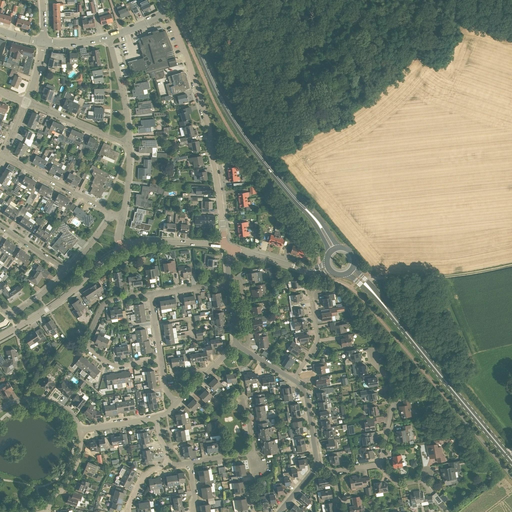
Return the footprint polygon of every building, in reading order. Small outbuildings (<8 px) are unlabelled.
[(132,9),(132,10),(134,14),(139,12),(137,7),(140,5),(142,9),(150,6),(147,0),(144,0),(143,1),(143,0),(136,0),(129,3),(132,9)] [(129,3),(125,5),(127,8),(123,10),(121,6),(117,7),(118,11),(121,18),(130,15),(128,10),(132,9),(129,3)] [(105,16),(107,23),(113,22),(110,10),(104,12),(105,16)] [(6,15),(3,23),(10,24),(13,13),(10,12),(9,16),(6,15)] [(105,16),(104,12),(100,13),(98,14),(102,25),(107,23),(105,16)] [(16,26),(22,28),(24,20),(25,16),(21,15),(19,14),(16,26)] [(88,20),(89,27),(95,27),(93,15),(87,16),(88,20)] [(24,20),(22,28),(28,30),(31,18),(29,17),(28,21),(24,20)] [(153,35),(141,38),(141,40),(138,41),(141,50),(142,50),(145,59),(146,61),(144,62),(145,64),(147,63),(147,66),(148,69),(149,73),(150,73),(153,72),(163,69),(177,65),(171,45),(166,31),(165,31),(163,31),(163,29),(152,32),(153,35)] [(7,42),(0,39),(0,64),(1,64),(13,70),(14,64),(7,63),(4,62),(6,56),(2,55),(7,42)] [(18,65),(20,58),(23,46),(12,43),(10,51),(11,52),(9,59),(8,58),(7,63),(14,64),(18,65)] [(26,59),(24,67),(30,69),(33,59),(32,59),(34,49),(23,46),(20,58),(23,59),(26,59)] [(92,56),(93,62),(91,62),(92,66),(101,65),(99,50),(95,51),(86,53),(80,54),(81,60),(84,60),(84,57),(92,56)] [(65,54),(52,53),(51,57),(51,59),(55,60),(58,60),(62,60),(62,64),(66,64),(65,54)] [(77,53),(70,54),(70,62),(67,62),(68,70),(73,70),(72,63),(78,62),(77,53)] [(62,60),(58,60),(55,60),(51,59),(50,59),(50,62),(49,66),(56,68),(57,65),(62,66),(62,65),(62,64),(62,60)] [(146,61),(145,59),(130,63),(132,74),(145,70),(146,74),(149,73),(148,69),(147,66),(147,63),(145,64),(144,62),(146,61)] [(153,72),(154,74),(155,79),(156,80),(163,78),(165,75),(164,71),(163,69),(153,72)] [(16,76),(17,72),(12,70),(10,76),(15,78),(11,86),(17,88),(21,78),(16,76)] [(102,70),(93,71),(93,76),(94,76),(95,84),(104,83),(103,74),(102,70)] [(165,84),(169,96),(170,95),(173,95),(180,93),(185,91),(185,90),(186,90),(186,89),(190,88),(190,89),(186,74),(185,74),(186,75),(181,77),(181,76),(180,73),(172,76),(168,77),(169,83),(165,84)] [(148,81),(135,85),(136,92),(133,93),(134,97),(144,95),(145,99),(149,98),(148,94),(144,95),(143,90),(150,88),(148,81)] [(54,87),(47,84),(45,88),(43,92),(45,93),(42,99),(51,102),(53,97),(51,96),(53,91),(54,87)] [(104,89),(94,89),(94,93),(95,93),(95,98),(92,98),(92,102),(95,102),(104,102),(104,94),(104,89)] [(66,100),(63,108),(69,111),(74,100),(75,97),(71,95),(71,94),(66,92),(64,99),(66,100)] [(186,94),(175,97),(177,105),(188,102),(186,94)] [(69,111),(76,114),(79,106),(82,107),(85,100),(81,98),(79,102),(74,100),(69,111)] [(152,101),(138,103),(139,110),(136,110),(137,115),(152,113),(151,108),(153,108),(152,101)] [(8,106),(4,104),(1,103),(0,105),(0,113),(1,114),(2,112),(6,113),(6,111),(7,112),(9,108),(8,108),(8,106)] [(188,111),(191,111),(190,107),(180,110),(181,113),(183,121),(179,122),(180,127),(190,124),(189,120),(190,119),(188,111)] [(104,113),(104,108),(95,108),(94,112),(95,112),(94,116),(88,115),(88,119),(94,119),(94,121),(103,122),(104,113)] [(30,119),(38,122),(40,116),(34,113),(33,116),(32,115),(30,119)] [(38,122),(30,119),(28,123),(29,124),(28,126),(35,129),(38,122)] [(151,127),(155,126),(155,119),(141,121),(142,128),(138,128),(138,133),(151,132),(151,127)] [(53,121),(52,125),(49,130),(46,129),(43,134),(46,136),(47,133),(51,134),(53,130),(56,132),(59,124),(53,121)] [(61,135),(65,127),(65,126),(59,124),(56,132),(54,135),(58,137),(58,138),(60,139),(59,141),(62,142),(65,137),(61,135)] [(183,127),(185,136),(189,135),(189,137),(197,135),(196,130),(193,130),(192,125),(183,127)] [(72,129),(69,137),(75,140),(78,132),(72,129)] [(32,133),(25,130),(23,136),(29,139),(32,133)] [(78,132),(75,140),(81,142),(84,134),(78,132)] [(95,152),(99,144),(95,142),(96,140),(90,137),(86,146),(84,145),(81,150),(79,155),(82,156),(85,148),(95,152)] [(139,153),(152,152),(152,147),(156,147),(156,140),(142,141),(143,148),(139,148),(139,153)] [(198,141),(189,143),(189,147),(192,147),(193,152),(200,151),(198,141)] [(20,142),(17,147),(25,151),(28,145),(20,142)] [(119,153),(110,149),(111,146),(104,143),(99,154),(103,155),(114,160),(115,161),(119,153)] [(15,153),(22,157),(25,151),(17,147),(15,153)] [(42,158),(36,155),(32,162),(38,166),(42,158)] [(49,159),(43,155),(42,158),(38,166),(43,168),(45,166),(47,167),(50,163),(53,157),(51,155),(49,159)] [(187,156),(180,157),(174,158),(171,168),(174,169),(176,161),(188,159),(187,156)] [(201,156),(189,158),(189,162),(193,162),(194,167),(203,165),(201,156)] [(53,157),(50,163),(53,164),(49,171),(55,175),(60,164),(54,161),(56,158),(53,157)] [(151,157),(150,160),(144,160),(144,169),(139,168),(138,171),(139,171),(139,178),(144,179),(144,175),(150,176),(151,162),(157,162),(157,157),(152,157),(151,157)] [(73,160),(70,165),(67,171),(70,172),(73,167),(76,162),(73,160)] [(60,177),(64,170),(61,168),(63,164),(60,163),(60,164),(55,175),(60,177)] [(15,168),(9,165),(7,168),(8,169),(6,172),(5,172),(2,176),(9,180),(15,183),(17,185),(20,178),(18,177),(17,179),(11,176),(13,174),(12,173),(15,168),(15,167),(15,168)] [(108,178),(99,174),(101,170),(92,165),(91,168),(93,170),(93,171),(97,173),(94,178),(92,182),(95,183),(103,188),(108,178)] [(228,175),(238,174),(245,173),(244,167),(238,167),(227,168),(228,175)] [(206,171),(202,172),(201,169),(194,170),(195,176),(194,176),(195,182),(196,181),(199,180),(207,179),(206,171)] [(71,183),(75,176),(77,173),(74,172),(72,174),(69,173),(66,180),(71,183)] [(2,176),(0,179),(1,180),(0,181),(0,182),(6,186),(9,180),(2,176)] [(15,196),(22,184),(27,186),(27,187),(31,179),(25,176),(23,180),(20,178),(17,185),(14,191),(12,193),(12,194),(15,196)] [(81,179),(75,176),(71,183),(77,186),(81,179)] [(31,193),(28,197),(31,199),(34,194),(36,189),(34,187),(36,182),(31,179),(27,187),(27,186),(25,190),(24,191),(27,193),(28,191),(31,193)] [(90,193),(100,198),(105,189),(103,188),(95,183),(90,193)] [(165,185),(153,184),(152,188),(158,189),(157,193),(162,194),(165,185)] [(42,185),(39,190),(38,192),(43,195),(44,195),(48,188),(42,185)] [(149,187),(143,186),(142,195),(136,194),(136,197),(137,197),(136,204),(140,205),(140,206),(148,207),(149,203),(148,202),(148,200),(149,187)] [(42,198),(48,202),(48,201),(53,191),(48,188),(44,195),(43,195),(42,198)] [(31,199),(28,204),(31,205),(34,200),(37,195),(34,194),(31,199)] [(59,194),(53,203),(53,204),(59,207),(64,197),(59,194)] [(63,206),(66,207),(70,200),(64,197),(59,207),(58,208),(61,209),(63,206)] [(4,206),(7,208),(3,214),(8,217),(15,208),(9,204),(12,200),(10,198),(6,202),(6,203),(4,206)] [(89,215),(87,216),(84,214),(85,212),(77,206),(73,212),(76,214),(75,216),(80,220),(84,222),(83,223),(89,227),(95,219),(89,215)] [(23,207),(20,211),(15,208),(8,217),(14,221),(17,216),(19,218),(25,208),(23,207)] [(18,224),(24,228),(29,221),(28,221),(30,218),(25,214),(28,210),(25,208),(19,218),(22,219),(18,224)] [(136,212),(135,212),(133,221),(132,221),(130,227),(140,229),(146,231),(147,224),(142,223),(143,214),(145,214),(146,210),(137,209),(136,212)] [(175,224),(171,224),(172,217),(168,216),(168,224),(167,223),(167,227),(164,226),(163,231),(167,231),(175,232),(175,224)] [(214,224),(214,216),(195,216),(194,224),(200,224),(200,227),(212,227),(212,224),(214,224)] [(29,231),(34,224),(29,221),(24,228),(29,231)] [(60,247),(58,250),(64,255),(70,249),(69,248),(71,246),(72,247),(79,240),(68,231),(67,230),(70,227),(62,221),(60,225),(60,226),(58,229),(63,233),(64,234),(56,243),(60,247)] [(189,225),(188,225),(189,221),(186,221),(185,225),(181,225),(181,232),(188,233),(189,225)] [(57,229),(53,227),(50,231),(46,228),(44,231),(39,238),(45,242),(47,243),(47,244),(57,229)] [(280,228),(276,227),(275,230),(275,231),(275,234),(274,236),(271,235),(268,243),(275,245),(280,228)] [(44,231),(39,228),(34,235),(39,238),(44,231)] [(282,233),(282,232),(285,233),(286,229),(282,228),(282,229),(280,228),(275,245),(281,247),(284,239),(281,238),(281,236),(282,233)] [(1,247),(4,249),(2,252),(4,254),(11,243),(6,240),(1,247)] [(300,246),(301,243),(298,242),(297,245),(296,247),(293,246),(290,253),(297,256),(300,246)] [(4,254),(6,256),(9,252),(11,254),(16,247),(11,243),(4,254)] [(300,246),(297,256),(303,258),(305,250),(303,249),(303,247),(300,246)] [(12,257),(5,268),(8,269),(13,260),(18,264),(25,253),(20,249),(15,257),(16,257),(14,259),(12,257)] [(18,264),(21,265),(23,262),(25,263),(25,264),(30,256),(25,253),(18,264)] [(214,254),(206,254),(205,254),(205,263),(208,263),(208,266),(208,267),(209,268),(210,268),(210,269),(211,269),(212,269),(213,268),(214,267),(214,266),(216,267),(217,260),(214,259),(214,254)] [(12,257),(9,255),(8,257),(2,266),(5,268),(12,257)] [(176,272),(174,261),(168,262),(168,263),(163,264),(164,266),(161,266),(162,271),(164,271),(165,272),(171,271),(171,273),(176,272)] [(43,275),(46,277),(48,273),(38,266),(36,270),(32,276),(30,280),(37,285),(43,275)] [(158,266),(153,267),(153,269),(146,270),(147,275),(146,275),(146,280),(150,279),(150,283),(156,282),(155,278),(155,276),(159,275),(158,266)] [(190,267),(185,268),(185,266),(178,267),(179,274),(183,273),(184,278),(188,278),(187,276),(191,275),(190,267)] [(127,281),(121,282),(121,280),(122,280),(121,272),(114,273),(115,277),(115,281),(116,281),(117,286),(124,285),(124,290),(128,289),(127,281)] [(258,276),(256,276),(256,273),(247,274),(248,281),(251,280),(251,284),(259,282),(258,276)] [(142,280),(141,281),(140,278),(141,278),(141,277),(140,276),(140,275),(139,275),(138,275),(136,275),(136,276),(128,277),(129,284),(133,283),(133,286),(142,285),(142,280)] [(295,288),(300,287),(299,280),(292,281),(293,286),(289,287),(290,293),(296,292),(295,288)] [(99,282),(94,285),(100,295),(102,294),(100,292),(104,289),(99,282)] [(23,293),(18,286),(9,293),(6,288),(7,286),(3,283),(0,286),(0,293),(0,294),(3,291),(10,302),(23,293)] [(265,291),(264,284),(257,285),(258,289),(252,290),(252,294),(253,294),(253,297),(262,296),(261,291),(265,291)] [(100,295),(94,285),(83,293),(85,296),(82,298),(87,305),(91,302),(89,299),(97,294),(99,297),(100,295)] [(299,301),(302,301),(301,294),(292,295),(293,300),(290,300),(291,306),(300,305),(299,301)] [(336,305),(334,294),(326,295),(327,298),(322,299),(324,307),(336,305)] [(190,304),(189,297),(183,298),(185,305),(181,306),(183,314),(186,313),(185,310),(188,309),(187,305),(190,304)] [(79,311),(85,308),(79,300),(73,304),(76,309),(72,312),(77,318),(82,315),(79,311)] [(212,311),(220,309),(220,306),(222,306),(221,300),(213,301),(214,304),(211,305),(212,311)] [(143,304),(132,305),(131,303),(125,304),(126,309),(129,308),(130,309),(132,309),(133,312),(134,311),(144,310),(143,304)] [(261,309),(264,308),(263,303),(253,304),(254,307),(250,308),(250,311),(252,311),(253,314),(261,313),(261,309)] [(302,308),(301,309),(300,305),(291,306),(292,313),(295,312),(296,316),(304,315),(302,308)] [(337,315),(337,312),(344,311),(344,306),(342,307),(336,308),(329,309),(330,312),(321,314),(323,322),(332,320),(331,316),(337,315)] [(116,308),(113,308),(114,310),(110,311),(110,312),(106,313),(108,321),(112,321),(111,319),(117,318),(116,308)] [(125,311),(122,311),(122,309),(118,309),(118,308),(116,308),(117,318),(123,317),(123,319),(126,318),(125,311)] [(213,317),(216,316),(216,320),(224,319),(223,312),(221,312),(220,309),(212,311),(213,317)] [(134,311),(135,314),(130,315),(131,318),(145,316),(144,310),(134,311)] [(59,315),(66,325),(72,322),(70,320),(73,318),(68,312),(66,313),(64,311),(59,315)] [(268,315),(265,316),(261,316),(262,319),(261,319),(253,321),(254,329),(256,329),(256,330),(261,329),(261,325),(270,324),(268,315)] [(306,321),(302,321),(301,318),(293,320),(294,322),(293,323),(295,329),(299,329),(307,328),(306,321)] [(212,325),(214,325),(215,330),(217,330),(223,329),(223,325),(225,325),(224,319),(216,320),(211,321),(212,325)] [(51,320),(50,320),(48,321),(48,322),(45,324),(46,324),(43,326),(48,335),(51,333),(52,334),(56,332),(55,330),(57,329),(51,320)] [(346,328),(345,324),(339,325),(338,321),(330,323),(331,330),(335,330),(336,333),(346,332),(346,328)] [(43,333),(44,332),(42,329),(36,333),(35,331),(24,338),(30,347),(34,344),(39,341),(40,343),(46,339),(43,333)] [(145,329),(141,330),(136,330),(135,330),(136,334),(132,334),(131,334),(132,337),(146,335),(145,329)] [(104,337),(105,334),(100,331),(99,332),(96,331),(93,338),(96,340),(95,343),(98,344),(97,346),(100,347),(104,337)] [(308,334),(304,335),(304,332),(296,333),(297,339),(299,338),(300,342),(309,341),(308,334)] [(267,336),(263,337),(262,333),(255,334),(256,340),(258,339),(258,341),(259,341),(260,348),(268,347),(267,336)] [(352,334),(346,335),(343,335),(344,339),(341,339),(342,347),(345,346),(351,345),(351,341),(353,341),(352,334)] [(112,341),(104,337),(100,347),(102,348),(102,346),(106,348),(106,347),(109,348),(112,341)] [(149,340),(147,341),(139,342),(140,345),(135,346),(136,349),(150,347),(149,340)] [(298,345),(293,341),(289,346),(292,348),(290,351),(297,356),(301,351),(296,348),(298,345)] [(131,344),(127,345),(128,346),(122,347),(123,357),(126,357),(126,355),(129,355),(129,352),(132,352),(131,344)] [(122,347),(121,345),(119,345),(119,347),(116,348),(116,346),(112,347),(114,355),(117,354),(117,357),(121,356),(121,357),(123,357),(122,347)] [(1,355),(0,355),(0,365),(1,368),(2,367),(6,373),(18,365),(17,360),(19,360),(17,352),(15,353),(14,349),(7,351),(9,359),(6,359),(6,360),(6,361),(5,361),(1,355)] [(360,356),(361,355),(360,353),(356,353),(355,349),(346,351),(347,358),(347,359),(350,358),(351,362),(361,360),(360,356)] [(195,351),(189,352),(189,353),(186,353),(187,359),(190,358),(191,364),(194,364),(194,362),(196,362),(195,351)] [(293,356),(286,352),(282,357),(285,359),(281,366),(288,370),(292,364),(292,365),(295,361),(291,359),(293,356)] [(186,353),(180,354),(177,355),(177,358),(179,366),(185,365),(184,361),(187,361),(187,359),(186,353)] [(177,358),(174,358),(173,355),(167,356),(168,364),(172,363),(172,367),(179,366),(177,358)] [(86,360),(81,356),(72,368),(75,369),(77,366),(80,368),(86,360)] [(91,363),(86,360),(80,368),(82,370),(80,373),(81,374),(82,375),(91,363)] [(326,362),(313,364),(314,369),(316,368),(317,374),(325,373),(325,367),(327,367),(326,362)] [(91,363),(82,375),(84,377),(87,373),(89,375),(96,367),(91,363)] [(365,365),(359,366),(358,363),(352,364),(353,370),(357,369),(358,375),(363,374),(363,373),(367,373),(365,365)] [(96,367),(89,375),(92,377),(89,381),(91,382),(100,371),(96,367)] [(147,374),(142,375),(137,376),(138,378),(140,378),(143,378),(155,376),(154,370),(146,371),(147,374)] [(130,372),(124,372),(125,383),(129,382),(129,386),(132,386),(130,372)] [(259,379),(256,379),(255,373),(252,374),(252,372),(249,372),(251,384),(253,383),(257,383),(257,385),(260,384),(259,379)] [(112,374),(113,384),(117,384),(117,388),(120,388),(118,373),(112,374)] [(227,381),(223,382),(225,386),(228,386),(227,383),(232,383),(231,374),(226,375),(227,381)] [(329,375),(319,376),(320,379),(316,380),(317,387),(327,386),(326,382),(330,381),(329,375)] [(377,377),(370,378),(370,375),(362,377),(363,382),(367,381),(368,387),(378,385),(377,377)] [(267,385),(267,387),(269,387),(267,376),(265,376),(265,378),(259,379),(260,384),(260,385),(261,386),(267,385)] [(53,382),(47,377),(40,385),(46,390),(48,388),(51,390),(55,384),(53,382)] [(222,384),(221,383),(215,377),(212,381),(218,387),(221,384),(222,384)] [(212,381),(208,384),(215,391),(218,387),(212,381)] [(11,385),(8,382),(3,385),(4,387),(0,389),(0,392),(3,398),(11,394),(10,392),(14,390),(12,387),(11,385)] [(69,391),(70,389),(62,383),(58,389),(65,394),(64,395),(68,398),(72,393),(69,391)] [(328,393),(334,392),(333,387),(319,390),(319,393),(317,393),(318,400),(321,399),(326,398),(325,394),(328,394),(328,393)] [(212,395),(206,389),(203,393),(209,399),(212,395)] [(375,393),(373,393),(373,389),(360,391),(361,397),(365,397),(366,400),(369,400),(369,401),(377,400),(375,393)] [(209,399),(203,393),(199,396),(205,402),(209,399)] [(82,398),(80,396),(77,394),(73,400),(75,402),(74,404),(80,409),(83,405),(85,402),(86,401),(88,398),(84,395),(82,398)] [(261,403),(264,402),(265,402),(265,398),(264,397),(264,394),(260,394),(254,395),(254,399),(255,398),(255,399),(256,404),(261,403)] [(134,400),(131,401),(130,396),(127,397),(130,411),(136,410),(134,400)] [(122,402),(119,403),(118,398),(115,399),(118,413),(124,412),(122,402)] [(200,405),(194,398),(191,402),(197,408),(200,405)] [(327,404),(329,403),(329,398),(326,398),(321,399),(321,402),(318,403),(319,409),(322,409),(327,408),(327,404)] [(400,411),(401,411),(402,418),(411,416),(410,405),(411,405),(410,399),(403,400),(404,406),(399,407),(400,411)] [(110,405),(107,406),(106,402),(103,402),(106,417),(112,415),(110,405)] [(197,408),(191,402),(187,405),(193,412),(197,408)] [(290,402),(286,403),(287,405),(288,412),(291,411),(299,410),(298,403),(295,404),(294,402),(290,402)] [(255,404),(256,408),(256,412),(265,411),(265,407),(264,405),(261,406),(261,403),(256,404),(255,404)] [(376,406),(373,407),(372,404),(364,405),(365,412),(369,411),(370,416),(379,414),(378,410),(377,410),(376,406)] [(100,412),(97,412),(93,408),(89,406),(83,414),(89,418),(90,416),(92,417),(92,416),(95,418),(100,417),(100,412)] [(333,412),(331,412),(330,407),(327,408),(322,409),(323,412),(320,412),(321,419),(324,418),(329,417),(334,417),(333,412)] [(291,417),(292,417),(300,416),(299,410),(291,411),(288,412),(286,412),(287,418),(291,417)] [(256,412),(257,416),(257,417),(256,418),(256,421),(267,419),(266,415),(265,411),(256,412)] [(332,420),(337,419),(336,416),(334,417),(329,417),(324,418),(324,421),(321,422),(322,428),(326,428),(330,427),(330,423),(332,422),(332,420)] [(374,422),(376,422),(376,417),(366,419),(367,422),(364,423),(365,431),(375,429),(374,422)] [(185,419),(176,420),(177,425),(184,424),(185,427),(191,426),(191,423),(190,418),(188,418),(187,418),(185,418),(185,419)] [(271,427),(271,423),(270,419),(267,419),(256,421),(257,424),(258,424),(258,425),(259,429),(271,427)] [(408,430),(412,429),(411,425),(403,426),(404,430),(397,431),(398,436),(397,436),(398,442),(410,440),(408,430)] [(325,438),(328,437),(336,436),(335,431),(335,430),(338,429),(337,426),(334,426),(330,427),(326,428),(327,431),(324,431),(324,434),(323,434),(324,437),(325,437),(325,438)] [(260,439),(262,439),(262,442),(270,441),(269,438),(269,434),(273,433),(273,432),(273,430),(272,430),(271,427),(259,429),(260,434),(258,434),(259,437),(260,437),(260,439)] [(294,435),(295,435),(303,433),(302,427),(294,428),(290,429),(291,435),(294,435)] [(141,439),(150,437),(150,434),(148,435),(147,432),(144,432),(143,429),(137,430),(138,433),(140,433),(141,439)] [(373,439),(375,438),(375,435),(367,437),(366,433),(363,434),(363,437),(362,437),(363,445),(370,444),(370,443),(374,442),(373,439)] [(126,434),(123,434),(122,434),(119,434),(120,436),(117,437),(118,445),(122,444),(123,446),(128,445),(126,434)] [(108,437),(109,448),(114,448),(114,445),(118,445),(117,437),(114,437),(114,435),(111,436),(108,437)] [(108,437),(104,437),(101,437),(101,439),(99,440),(100,448),(104,447),(105,449),(109,448),(108,437)] [(149,440),(151,440),(150,437),(141,439),(142,444),(140,444),(140,448),(146,447),(146,444),(149,443),(149,440)] [(205,438),(202,439),(203,443),(204,449),(207,449),(208,454),(213,453),(211,444),(211,440),(206,441),(205,438)] [(219,440),(216,441),(216,438),(211,439),(211,444),(213,453),(218,452),(217,447),(220,446),(219,440)] [(337,442),(340,442),(339,439),(338,439),(328,440),(329,443),(326,444),(327,451),(338,449),(337,442)] [(100,448),(99,440),(95,440),(92,440),(93,442),(90,443),(91,451),(95,450),(96,452),(101,451),(100,448)] [(275,440),(270,441),(262,442),(263,444),(263,447),(262,447),(262,450),(264,450),(265,455),(277,453),(276,450),(278,450),(277,447),(277,443),(275,443),(275,442),(275,440)] [(194,442),(187,443),(188,446),(182,447),(183,452),(192,451),(191,446),(194,445),(194,442)] [(428,451),(428,453),(430,454),(430,458),(437,457),(438,462),(445,461),(445,456),(443,456),(441,447),(438,448),(437,444),(431,445),(432,449),(429,450),(428,451)] [(140,457),(153,455),(153,452),(151,453),(150,449),(147,450),(146,447),(140,448),(141,451),(143,451),(143,454),(140,454),(140,457)] [(372,450),(369,451),(369,447),(360,448),(362,456),(365,455),(365,459),(359,460),(359,464),(368,463),(368,459),(374,458),(374,453),(372,453),(372,450)] [(183,452),(184,457),(190,457),(190,459),(193,458),(193,456),(192,451),(183,452)] [(338,457),(341,457),(340,451),(331,453),(332,456),(329,456),(330,463),(334,462),(334,465),(339,464),(338,457)] [(152,458),(154,457),(153,455),(140,457),(141,460),(144,459),(144,462),(143,462),(143,465),(149,464),(149,461),(152,461),(152,458)] [(401,455),(394,457),(395,462),(393,462),(394,468),(403,466),(401,455)] [(299,465),(300,471),(302,471),(301,468),(305,468),(305,466),(308,465),(307,459),(301,460),(301,457),(298,458),(298,460),(299,465)] [(454,467),(459,467),(458,461),(448,463),(449,468),(441,469),(442,475),(443,475),(444,481),(445,481),(451,480),(457,479),(455,471),(454,467)] [(97,466),(88,462),(83,475),(100,482),(102,477),(98,475),(97,478),(93,476),(97,466)] [(291,469),(291,471),(292,474),(293,480),(295,480),(294,477),(298,476),(297,471),(300,471),(299,465),(296,465),(290,466),(291,469)] [(136,472),(127,467),(126,470),(122,468),(121,471),(134,477),(136,472)] [(236,476),(231,477),(231,480),(238,479),(237,476),(246,475),(245,470),(236,471),(236,476)] [(134,477),(121,471),(119,473),(123,475),(122,478),(126,481),(131,483),(134,477)] [(284,482),(285,489),(287,488),(287,486),(290,485),(290,480),(293,480),(292,474),(291,471),(288,472),(288,473),(283,474),(284,478),(284,482)] [(184,473),(175,474),(176,475),(174,475),(176,488),(177,488),(177,485),(180,484),(180,483),(185,482),(184,473)] [(174,475),(169,476),(168,475),(163,476),(165,488),(168,488),(168,489),(176,488),(174,475)] [(211,480),(210,480),(209,475),(199,477),(200,482),(205,481),(205,484),(212,483),(211,480)] [(354,476),(350,477),(351,489),(357,488),(357,485),(362,484),(362,487),(366,486),(365,478),(361,479),(361,476),(354,477),(354,476)] [(122,478),(120,481),(116,479),(115,482),(116,482),(119,484),(128,488),(131,483),(126,481),(122,478)] [(329,478),(318,479),(319,484),(316,485),(317,490),(323,489),(322,486),(330,485),(329,478)] [(155,479),(149,480),(150,490),(153,489),(154,494),(157,493),(155,479)] [(232,483),(229,484),(230,489),(234,488),(244,487),(243,481),(238,482),(238,479),(231,480),(232,483)] [(89,483),(83,480),(81,484),(76,482),(74,488),(83,491),(84,488),(87,489),(89,483)] [(276,488),(277,491),(278,497),(280,497),(280,494),(283,494),(282,489),(285,489),(284,482),(281,483),(276,484),(276,488)] [(212,483),(205,484),(206,487),(201,488),(202,494),(212,492),(211,487),(212,486),(212,483)] [(386,483),(380,484),(380,483),(374,483),(375,493),(383,492),(388,491),(386,483)] [(127,490),(121,489),(116,487),(115,490),(114,494),(123,497),(124,495),(125,496),(127,490)] [(245,492),(244,487),(234,488),(235,494),(233,494),(234,497),(240,496),(240,493),(245,492)] [(277,491),(276,488),(273,488),(274,492),(269,492),(271,506),(273,506),(272,503),(276,503),(275,498),(278,497),(277,491)] [(331,490),(321,492),(321,497),(318,497),(319,503),(325,502),(325,499),(332,498),(331,490)] [(429,503),(433,502),(432,496),(424,497),(423,492),(420,493),(419,491),(413,492),(414,494),(410,494),(412,502),(416,501),(416,503),(421,502),(421,501),(428,500),(429,503)] [(214,497),(212,497),(212,492),(202,494),(203,499),(207,498),(208,501),(215,500),(214,497)] [(268,508),(268,507),(271,506),(269,492),(266,493),(264,495),(265,497),(261,497),(263,511),(265,511),(264,509),(268,508)] [(78,499),(80,500),(82,496),(73,493),(72,497),(69,496),(67,503),(76,506),(77,504),(78,499)] [(444,493),(440,497),(444,503),(449,499),(444,493)] [(114,494),(112,501),(123,504),(123,502),(122,502),(123,497),(114,494)] [(174,504),(182,503),(181,497),(182,497),(182,494),(171,495),(172,502),(174,502),(174,504)] [(315,501),(310,497),(308,499),(303,495),(298,500),(306,507),(309,503),(311,505),(315,501)] [(234,500),(233,500),(234,506),(237,506),(246,504),(246,498),(241,499),(240,496),(234,497),(234,500)] [(360,511),(360,506),(361,506),(360,497),(352,498),(353,506),(349,507),(349,511),(360,511)] [(209,504),(215,503),(215,500),(208,501),(208,504),(200,506),(201,511),(210,510),(209,504)] [(112,501),(112,502),(113,502),(111,508),(110,507),(109,510),(113,511),(114,509),(121,511),(123,504),(112,501)] [(442,502),(438,504),(443,510),(447,508),(442,502)] [(182,503),(174,504),(174,506),(173,507),(173,511),(182,511),(185,511),(184,509),(183,509),(182,503)] [(333,511),(332,503),(325,504),(326,511),(324,511),(333,511)]
